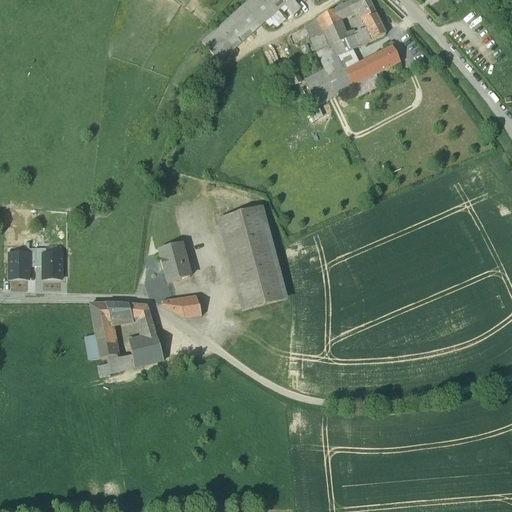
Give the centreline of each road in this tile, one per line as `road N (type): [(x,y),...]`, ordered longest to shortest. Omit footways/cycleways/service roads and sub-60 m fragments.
road 1 (residential): [(0,299),(150,305),(241,369),(302,397)]
road 2 (unclassified): [(302,397),(381,404),(511,375)]
road 3 (residential): [(511,129),(403,0)]
